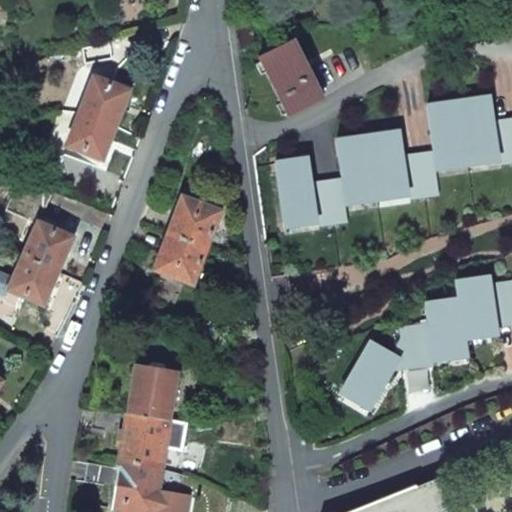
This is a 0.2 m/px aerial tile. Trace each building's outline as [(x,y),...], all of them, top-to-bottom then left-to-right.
[(235,25),(239,53),(255,50),(251,23),(235,25)] [(257,59),(287,118),(323,100),(292,42),(257,59)] [(93,79),(80,113),(115,126),(128,92),(93,79)] [(426,109),(432,165),(497,157),(498,165),(511,164),(511,125),(496,129),(491,99),(426,109)] [(80,113),(67,147),(101,160),(115,126),(80,113)] [(310,156),(272,161),(280,223),(315,219),(316,230),(349,225),(346,201),(408,193),(415,198),(436,195),(432,165),(431,159),(406,162),(402,130),(334,139),(341,184),(315,188),(310,156)] [(54,186),(17,185),(6,211),(37,225),(38,224),(54,186)] [(182,198),(168,234),(206,250),(220,212),(182,198)] [(23,257),(57,272),(72,239),(38,224),(37,225),(23,257)] [(168,234),(154,271),(192,285),(206,250),(168,234)] [(57,272),(23,257),(8,291),(42,305),(57,272)] [(369,345),(343,387),(374,403),(397,364),(429,360),(431,357),(466,352),(466,335),(496,328),(497,321),(511,319),(511,281),(492,285),(491,275),(456,279),(456,300),(428,303),(429,322),(406,328),(390,355),(369,345)] [(135,367),(127,414),(169,421),(176,374),(135,367)] [(94,410),(90,429),(117,434),(121,414),(94,410)] [(127,414),(119,461),(161,468),(164,449),(181,451),(185,424),(169,421),(127,414)] [(453,511),(511,511),(511,448),(439,478),(452,510),(453,511)] [(119,461),(111,508),(134,511),(153,511),(157,490),(161,468),(119,461)] [(87,463),(83,482),(112,487),(115,468),(87,463)] [(453,511),(452,510),(439,478),(353,511),(453,511)] [(189,511),(192,496),(157,490),(153,511),(189,511)]
